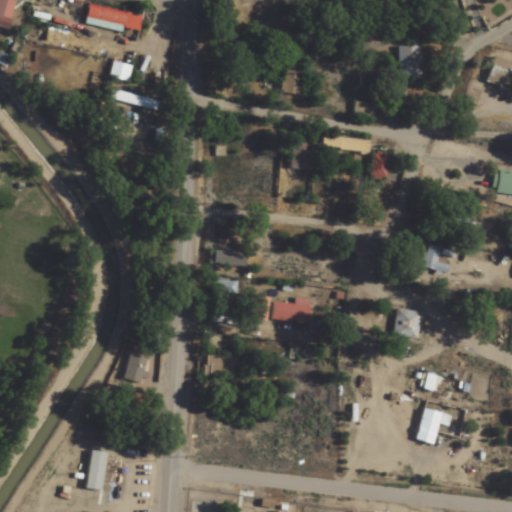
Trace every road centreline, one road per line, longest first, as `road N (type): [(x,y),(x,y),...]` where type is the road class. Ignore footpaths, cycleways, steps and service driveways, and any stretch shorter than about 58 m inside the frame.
road 1 (secondary): [(167,511),(191,0)]
road 2 (residential): [(182,244),(440,228),(464,172),(469,114)]
road 3 (residential): [(170,475),(511,483)]
road 4 (residential): [(187,93),(469,114)]
